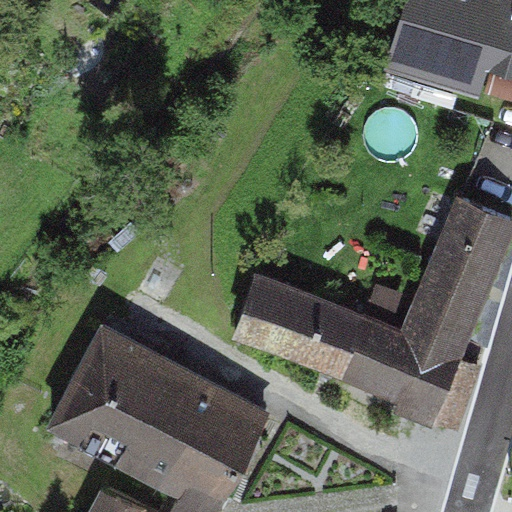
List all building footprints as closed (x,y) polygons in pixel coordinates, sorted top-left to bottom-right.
[(511,0),(420,0),(400,69),(511,102),(511,0)] [(483,321),(511,246),(511,212),(452,189),(411,293),(483,321)] [(441,426),(483,321),(411,293),(370,398),(441,426)] [(288,511),(328,446),(143,337),(76,451),(180,511),(288,511)] [(167,511),(112,481),(94,511),(167,511)]
